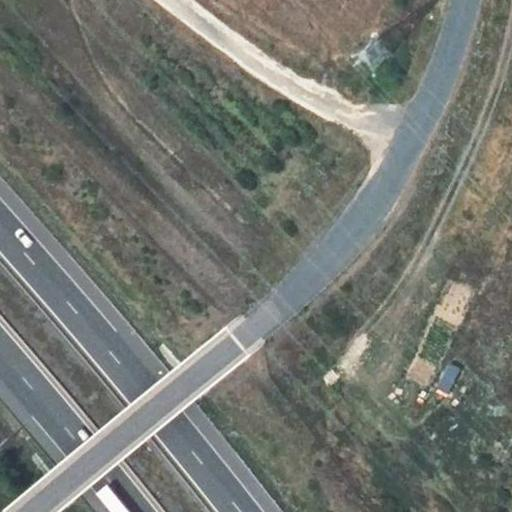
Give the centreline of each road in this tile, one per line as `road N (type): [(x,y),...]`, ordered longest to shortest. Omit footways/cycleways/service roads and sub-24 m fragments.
road 1 (unclassified): [(25,511),(341,252),(410,149),(465,0)]
road 2 (motorway): [(260,511),(0,192)]
road 3 (track): [(410,149),(312,103),(169,0)]
road 4 (motorway): [(0,338),(145,511)]
